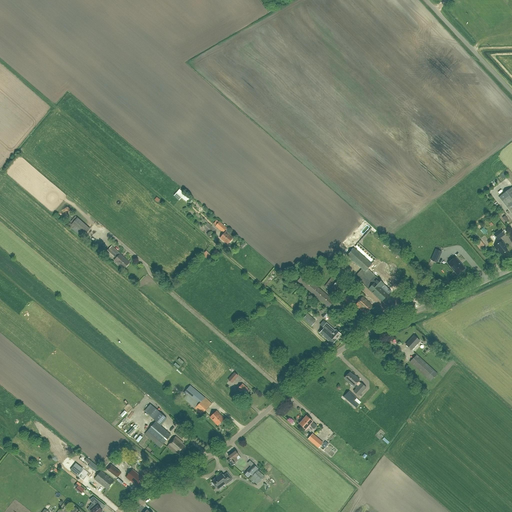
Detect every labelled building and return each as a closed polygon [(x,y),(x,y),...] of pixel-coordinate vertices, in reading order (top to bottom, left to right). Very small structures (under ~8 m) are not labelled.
[(511,186),(499,197),(511,214),(511,186)] [(90,229),(77,218),(69,227),(81,238),(90,229)] [(227,228),(219,222),(215,226),(223,233),(227,228)] [(504,235),(500,229),(493,235),(497,240),(504,235)] [(233,238),(225,232),(219,239),(227,245),(233,238)] [(505,245),(501,241),(494,247),(497,251),(498,250),(502,255),(508,250),(504,246),(505,245)] [(373,261),(356,245),(350,253),(349,252),(348,254),(348,255),(347,256),(362,270),(357,275),(359,278),(358,279),(368,289),(381,301),(391,291),(382,284),(383,283),(376,277),(382,270),(373,261)] [(129,263),(111,247),(108,251),(116,258),(114,261),(123,269),(129,263)] [(204,255),(209,259),(212,256),(208,251),(204,255)] [(456,257),(448,263),(457,275),(465,268),(456,257)] [(334,301),(303,275),(297,281),(328,308),(334,301)] [(347,295),(343,298),(349,306),(353,303),(347,295)] [(372,306),(362,297),(355,305),(366,314),(372,306)] [(310,314),(306,319),(313,326),(318,322),(310,314)] [(326,323),(323,321),(319,325),(322,327),(318,332),(319,333),(332,344),(336,339),(340,335),(335,330),(335,331),(326,323)] [(420,341),(414,336),(406,345),(412,350),(420,341)] [(446,359),(437,351),(435,353),(446,363),(448,360),(447,358),(446,359)] [(438,374),(417,355),(410,362),(430,381),(438,374)] [(355,377),(349,372),(344,378),(353,387),(355,384),(358,386),(353,392),(358,396),(366,388),(361,383),(360,383),(358,381),(359,380),(356,377),(355,377)] [(238,376),(234,373),(228,380),(232,383),(238,376)] [(247,389),(242,384),(237,389),(245,396),(249,391),(247,389)] [(205,398),(190,386),(184,394),(180,390),(177,393),(195,409),(195,408),(202,415),(212,404),(205,398)] [(357,398),(349,391),(343,397),(356,408),(359,405),(354,401),(357,398)] [(167,419),(151,405),(145,411),(161,426),(167,419)] [(224,420),(216,411),(210,417),(218,425),(224,420)] [(121,423),(125,427),(134,418),(130,415),(121,423)] [(312,421),(306,416),(299,424),(305,430),(310,424),(312,426),(311,427),(314,429),(317,426),(312,422),(312,421)] [(171,435),(156,422),(147,431),(162,445),(171,435)] [(137,440),(144,447),(149,441),(142,435),(137,440)] [(183,443),(175,436),(167,447),(177,455),(185,446),(182,444),(183,443)] [(324,444),(314,436),(310,441),(320,449),(322,446),(325,449),(329,444),(325,442),(324,444)] [(238,455),(235,451),(228,457),(230,459),(227,461),(231,466),(235,463),(235,462),(237,460),(235,458),(238,455)] [(98,467),(87,458),(85,460),(90,464),(89,466),(94,471),(98,467)] [(121,473),(111,464),(107,469),(117,478),(121,473)] [(247,471),(252,476),(258,469),(253,464),(247,471)] [(144,479),(132,469),(125,477),(130,481),(130,480),(138,486),(144,479)] [(265,477),(258,470),(250,480),(254,483),(255,483),(257,485),(262,479),(263,480),(265,477)] [(113,481),(101,471),(94,479),(107,489),(113,481)] [(232,480),(227,473),(223,476),(221,473),(217,477),(211,481),(213,483),(212,483),(212,484),(213,485),(214,485),(216,488),(224,482),(226,484),(232,480)] [(77,489),(83,494),(86,490),(80,485),(77,489)] [(90,511),(91,511),(100,511),(102,511),(99,507),(101,503),(93,497),(89,500),(92,504),(87,509),(89,511),(90,511)]
